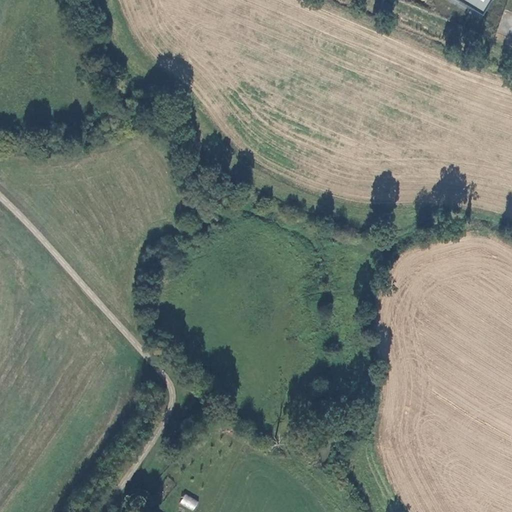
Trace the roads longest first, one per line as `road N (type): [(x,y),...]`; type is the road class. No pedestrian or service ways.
road 1 (track): [(511,226),(466,209),(365,253)]
road 2 (track): [(386,0),(511,54)]
